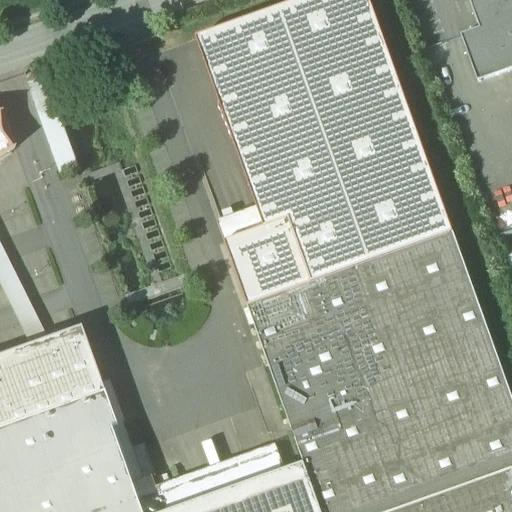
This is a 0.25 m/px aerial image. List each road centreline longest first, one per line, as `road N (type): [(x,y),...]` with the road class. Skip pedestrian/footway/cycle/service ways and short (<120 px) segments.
road 1 (unknown): [(398,0),(511,345)]
road 2 (tertiary): [(180,0),(0,56)]
